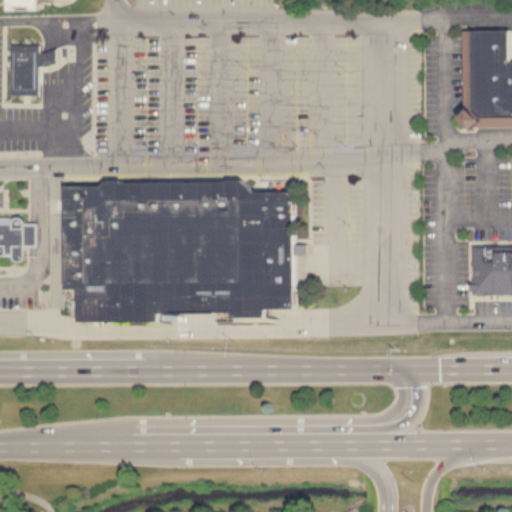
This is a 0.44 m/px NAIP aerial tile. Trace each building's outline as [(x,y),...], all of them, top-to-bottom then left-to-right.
[(39,9),(39,0),(8,0),(8,8),(39,9)] [(511,29),(476,30),(482,118),(511,117),(511,29)] [(43,44),(13,44),(12,94),(41,94),(42,63),(58,63),(58,49),(43,49),(43,44)] [(296,189),(247,190),(247,180),(67,181),(68,288),(79,288),(79,320),(162,320),(162,313),(267,313),(267,308),(296,307),(296,189)] [(0,216),(0,256),(27,256),(27,246),(39,246),(39,223),(27,223),(27,217),(0,216)] [(511,245),(474,244),(473,292),(511,293),(511,245)]
